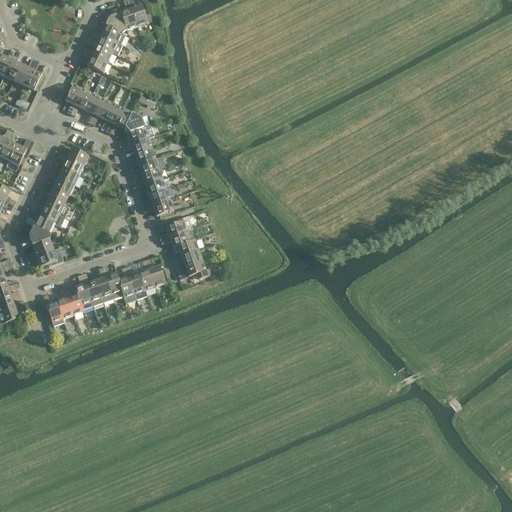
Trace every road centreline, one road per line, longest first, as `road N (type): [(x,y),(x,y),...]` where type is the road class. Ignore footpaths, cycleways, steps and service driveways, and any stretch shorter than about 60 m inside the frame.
road 1 (residential): [(44,128),(67,124),(112,145),(142,245)]
road 2 (residential): [(27,288),(10,233),(50,155),(44,128)]
road 3 (residential): [(142,245),(27,288)]
